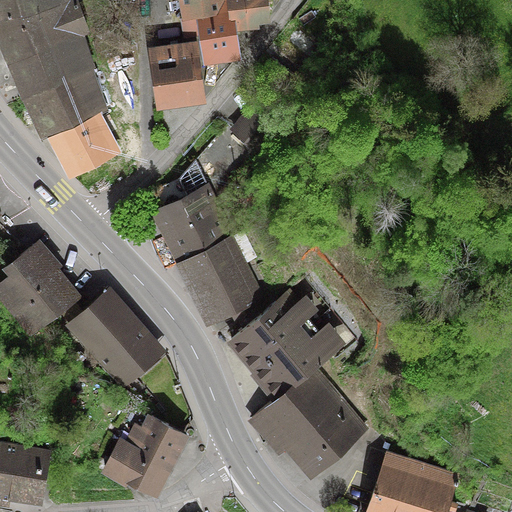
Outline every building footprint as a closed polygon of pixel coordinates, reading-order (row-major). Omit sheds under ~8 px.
[(0,0),(0,41),(24,98),(24,99),(89,68),(77,34),(86,30),(75,2),(63,4),(62,0),(0,0)] [(181,0),(185,18),(198,16),(205,61),(235,56),(231,31),(226,0),(181,0)] [(226,0),(231,31),(252,29),(251,20),(267,18),(265,0),(226,0)] [(193,56),(189,57),(187,44),(151,49),(159,104),(199,99),(193,56)] [(105,112),(89,68),(24,99),(22,100),(32,123),(41,118),(54,145),(70,175),(115,152),(97,115),(105,112)] [(278,127),(255,106),(232,132),(256,152),(278,127)] [(178,179),(186,195),(155,210),(160,220),(159,220),(209,322),(258,298),(228,238),(230,237),(194,160),(178,179)] [(50,273),(29,248),(5,266),(12,273),(0,282),(0,297),(30,335),(76,299),(53,270),(50,273)] [(88,339),(83,343),(122,388),(158,355),(118,308),(123,304),(108,287),(66,325),(74,334),(79,329),(88,339)] [(229,340),(277,395),(311,366),(332,349),(285,293),(229,340)] [(365,430),(311,366),(277,395),(249,418),(264,436),(272,429),(310,475),(365,430)] [(154,494),(185,435),(148,416),(142,429),(135,425),(124,446),(116,442),(103,468),(154,494)] [(0,492),(40,498),(47,454),(0,446),(0,492)] [(465,511),(468,506),(448,500),(453,485),(455,485),(457,482),(454,481),(455,477),(385,453),(380,468),(377,467),(373,478),(376,480),(364,511),(465,511)]
